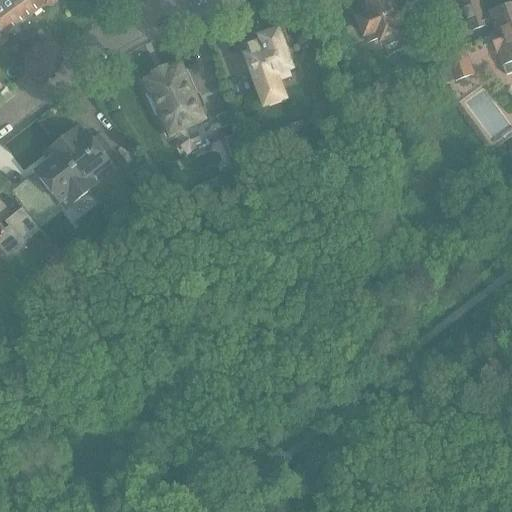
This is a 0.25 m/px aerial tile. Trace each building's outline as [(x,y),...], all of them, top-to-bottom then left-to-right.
[(0,0),(0,44),(2,45),(6,42),(7,34),(26,19),(10,0),(0,0)] [(10,0),(26,19),(45,5),(52,6),(57,3),(56,0),(10,0)] [(365,0),(359,3),(364,16),(360,17),(367,36),(368,36),(369,41),(379,38),(380,40),(399,33),(397,28),(401,27),(391,0),(365,0)] [(478,0),(461,0),(472,32),(488,27),(484,15),(478,0)] [(511,0),(507,0),(510,6),(491,12),(499,36),(491,38),(497,56),(500,56),(504,66),(503,66),(506,76),(511,73),(511,0)] [(286,101),(276,75),(292,69),(284,48),(289,46),(284,34),(280,36),(278,31),(260,37),(261,39),(248,44),(251,54),(247,56),(265,108),(286,101)] [(439,60),(431,34),(417,39),(425,64),(439,60)] [(447,62),(439,73),(441,77),(470,67),(464,48),(446,54),(447,62)] [(155,117),(159,116),(168,137),(207,121),(184,68),(181,69),(179,65),(153,77),(144,82),(149,94),(145,96),(155,117)] [(57,147),(90,190),(102,181),(98,175),(111,165),(82,128),(57,147)] [(66,209),(90,190),(57,147),(62,153),(37,172),(66,209)] [(10,228),(4,232),(0,228),(1,227),(0,225),(0,247),(8,257),(24,245),(23,245),(40,231),(22,209),(5,222),(10,228)] [(72,270),(91,256),(78,239),(58,253),(59,254),(72,270)] [(60,280),(72,270),(59,254),(47,263),(60,280)]
